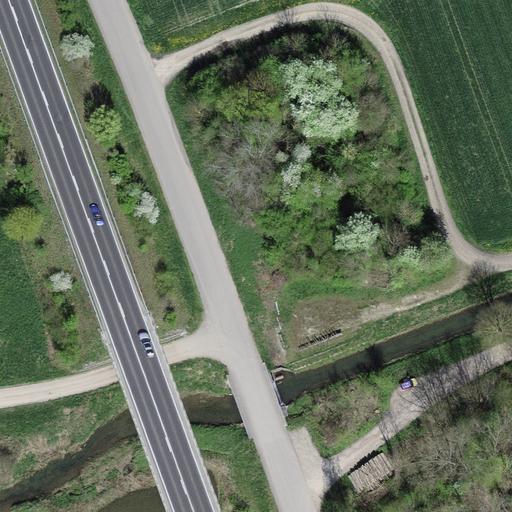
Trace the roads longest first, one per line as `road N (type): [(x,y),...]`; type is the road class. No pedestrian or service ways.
road 1 (unclassified): [(106,0),(298,511)]
road 2 (primary): [(193,511),(8,0)]
road 3 (track): [(139,78),(305,12),(356,19),(395,67),(444,220),(480,259)]
road 4 (track): [(292,496),(442,387),(511,349)]
road 5 (track): [(231,332),(66,387),(0,398)]
road 6 (track): [(363,316),(444,286),(480,259)]
